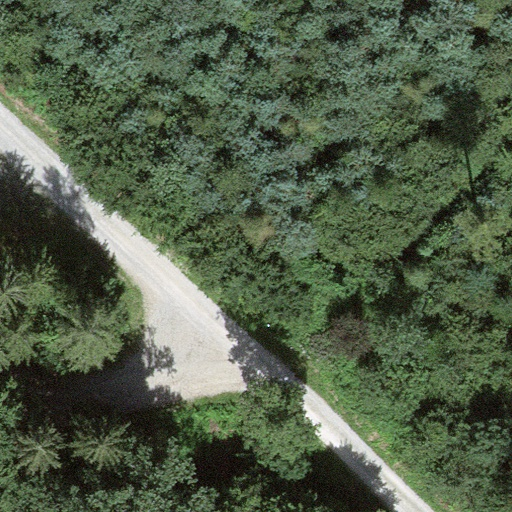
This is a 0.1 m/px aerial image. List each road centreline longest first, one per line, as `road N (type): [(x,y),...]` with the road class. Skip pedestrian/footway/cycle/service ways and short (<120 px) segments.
road 1 (track): [(0,131),(401,511)]
road 2 (track): [(0,383),(243,369)]
